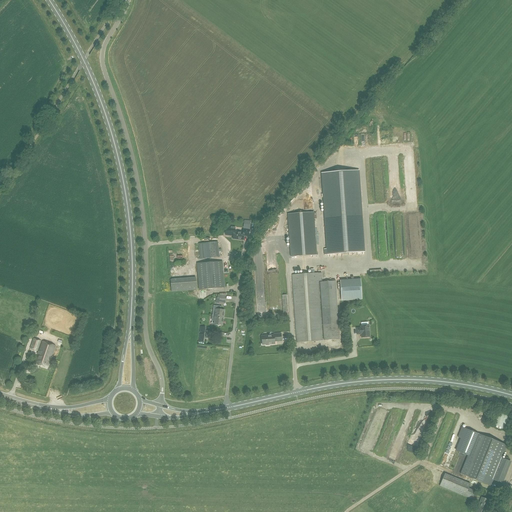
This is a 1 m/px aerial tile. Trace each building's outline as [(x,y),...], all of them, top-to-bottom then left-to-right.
[(325,249),(325,254),(364,252),(359,170),(323,173),(328,249),(325,249)] [(314,211),(288,213),(291,256),(317,255),(314,211)] [(235,229),(230,228),(231,228),(226,227),(225,235),(233,236),(232,238),(243,240),(244,236),(248,236),(249,230),(243,229),(243,232),(235,231),(235,229)] [(199,243),(200,259),(219,257),(218,242),(199,243)] [(197,263),(199,289),(224,288),(222,261),(197,263)] [(322,340),(319,296),(318,281),(323,281),(322,273),(318,273),(292,275),(296,342),(322,340)] [(171,292),(197,290),(196,278),(170,279),(171,292)] [(339,339),(335,281),(320,282),(324,340),(339,339)] [(361,282),(341,284),(342,298),(362,297),(361,282)] [(225,302),(226,296),(226,293),(220,293),(220,295),(218,295),(217,301),(225,302)] [(214,305),(213,315),(212,315),(223,317),(224,310),(221,310),(221,306),(214,305)] [(222,325),(223,317),(212,315),(211,320),(214,321),(214,324),(216,324),(218,326),(220,325),(222,325)] [(357,329),(357,334),(357,335),(361,334),(362,338),(370,337),(369,326),(361,326),(361,328),(357,329)] [(275,341),(282,341),(281,333),(274,334),(274,335),(262,336),(262,344),(275,344),(275,341)] [(37,351),(41,341),(34,338),(30,348),(37,351)] [(55,346),(43,342),(35,363),(48,367),(55,346)] [(505,415),(502,413),(500,414),(498,414),(496,415),(494,417),(493,420),(493,422),(494,425),(495,426),(497,428),(500,429),(502,429),(505,428),(508,425),(509,422),(508,419),(507,417),(505,415)] [(460,473),(489,485),(506,445),(477,433),(460,426),(456,435),(461,437),(456,449),(468,454),(460,473)] [(505,482),(511,460),(506,458),(503,467),(502,466),(499,477),(498,479),(505,482)] [(440,486),(465,497),(470,484),(445,474),(440,486)] [(508,507),(511,496),(506,494),(502,504),(508,507)] [(479,505),(476,511),(485,511),(486,509),(487,509),(488,505),(487,504),(488,500),(481,497),(479,505)]
